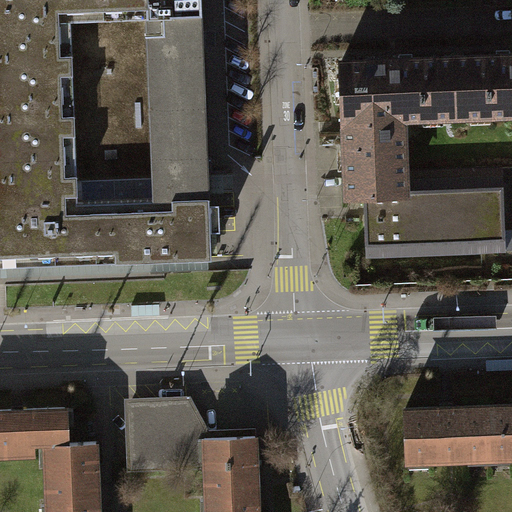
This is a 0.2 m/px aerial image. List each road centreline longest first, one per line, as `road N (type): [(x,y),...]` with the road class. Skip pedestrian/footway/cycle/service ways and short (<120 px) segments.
road 1 (residential): [(304,337),(287,189),(279,0)]
road 2 (tertiary): [(0,348),(304,337)]
road 3 (tertiary): [(304,337),(511,330)]
road 4 (unknown): [(306,25),(511,22)]
road 5 (residential): [(304,337),(345,511)]
